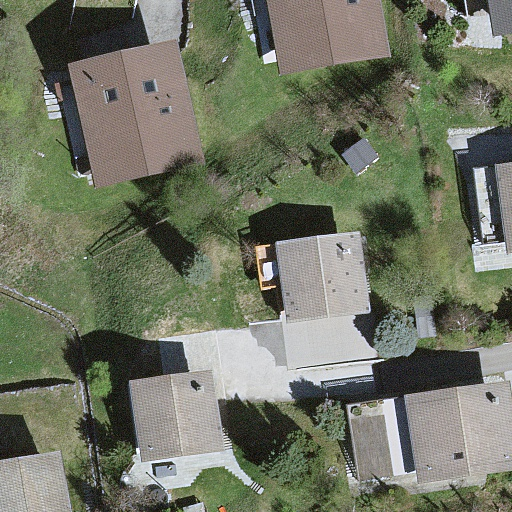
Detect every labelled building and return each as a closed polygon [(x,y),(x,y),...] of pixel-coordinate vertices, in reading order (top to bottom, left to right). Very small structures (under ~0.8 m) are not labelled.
[(384,0),(264,0),(284,78),(397,50),(384,0)] [(511,0),(487,0),(493,38),(511,35),(511,0)] [(174,52),(67,78),(95,190),(202,163),(174,52)] [(511,170),(493,174),(509,260),(511,258),(511,170)] [(368,244),(276,254),(285,329),(377,319),(368,244)] [(221,379),(132,393),(144,465),(233,450),(221,379)] [(511,391),(405,412),(419,487),(511,469),(511,391)] [(0,511),(80,511),(69,457),(0,471),(0,511)]
